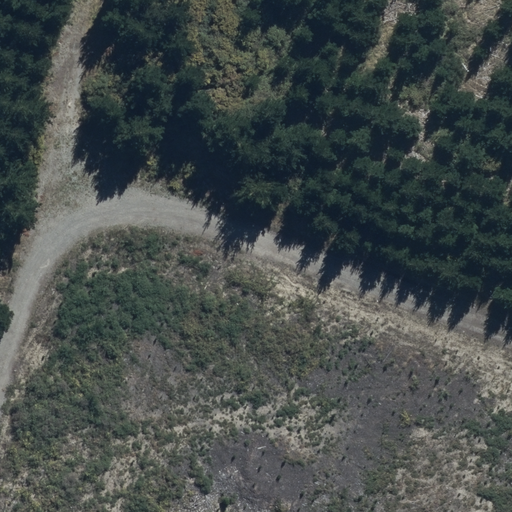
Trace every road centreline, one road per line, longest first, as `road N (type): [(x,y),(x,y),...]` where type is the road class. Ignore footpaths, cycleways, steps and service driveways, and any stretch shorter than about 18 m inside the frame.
road 1 (track): [(511,356),(63,160)]
road 2 (track): [(63,160),(0,362)]
road 3 (track): [(63,160),(108,0)]
